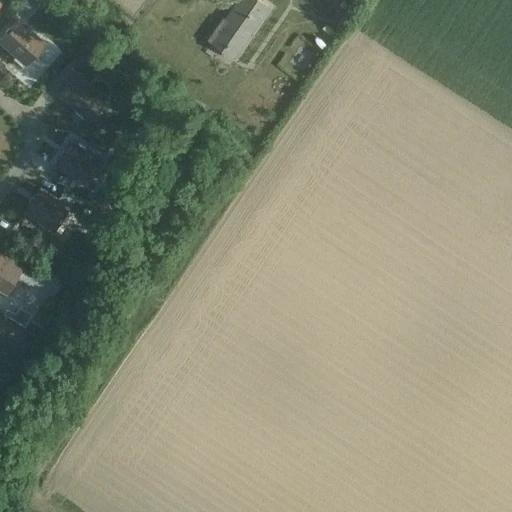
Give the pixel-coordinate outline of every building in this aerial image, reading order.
[(271,7),(260,0),(242,0),(223,27),(221,25),(211,40),(236,58),(271,7)] [(349,0),(346,5),(352,9),(357,2),(359,3),(360,0),(349,0)] [(43,44),(17,20),(0,39),(0,41),(16,55),(13,59),(22,67),(25,64),(43,44)] [(106,97),(79,74),(61,94),(78,109),(75,112),(84,121),(87,117),(88,118),(106,97)] [(101,162),(72,142),(57,164),(76,177),(73,181),(83,188),(86,184),(101,162)] [(70,208),(41,188),(26,211),(44,223),(42,227),(52,234),(55,230),(70,208)] [(0,290),(7,295),(23,268),(0,253),(0,290)] [(17,313),(13,319),(25,326),(32,314),(20,307),(17,313)]
